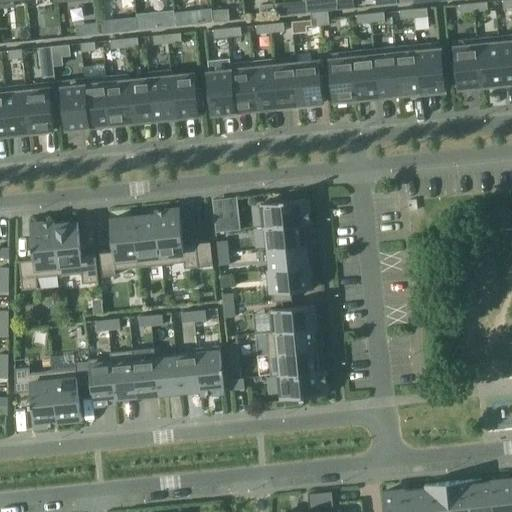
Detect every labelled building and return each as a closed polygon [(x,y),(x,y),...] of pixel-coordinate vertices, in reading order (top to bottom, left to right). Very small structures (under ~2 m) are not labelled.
[(323,0),(325,11),(329,10),(337,10),(336,0),(323,0)] [(345,0),(346,8),(354,8),(352,0),(345,0)] [(504,9),(511,7),(511,0),(503,0),(504,9)] [(474,3),(475,12),(488,10),(487,2),(474,3)] [(275,4),(276,16),(287,15),(286,3),(275,4)] [(461,13),(475,12),(474,3),(460,4),(460,5),(461,13)] [(272,4),(260,5),(261,17),(273,16),(272,4)] [(415,18),(428,16),(427,8),(414,9),(415,18)] [(401,19),(415,18),(414,9),(400,10),(400,11),(401,19)] [(165,11),(167,26),(176,26),(175,16),(174,10),(165,11)] [(213,11),(214,21),(226,20),(225,10),(213,11)] [(325,11),(320,11),(321,25),(330,24),(329,10),(325,11)] [(312,26),(321,25),(320,11),(311,12),(311,20),(312,26)] [(371,13),(372,22),(385,21),(384,12),(371,13)] [(358,24),(372,22),(371,13),(357,15),(358,24)] [(102,21),(103,33),(115,31),(114,20),(102,21)] [(84,23),(85,35),(97,34),(96,22),(84,23)] [(284,22),(270,24),(271,32),(285,31),(284,22)] [(257,34),(271,32),(270,24),(256,25),(257,34)] [(241,26),(227,28),(228,37),(242,35),(241,26)] [(214,38),(228,37),(227,28),(213,29),(214,38)] [(181,33),(167,34),(168,43),(182,41),(181,33)] [(155,44),(168,43),(167,34),(154,35),(155,44)] [(511,34),(499,36),(504,85),(511,84),(511,34)] [(491,87),(504,85),(499,36),(477,38),(482,85),(491,84),(491,87)] [(138,37),(124,38),(125,47),(139,46),(138,37)] [(112,49),(125,47),(124,38),(111,40),(112,49)] [(473,86),(482,85),(477,38),(455,40),(457,62),(450,63),(452,81),(459,81),(460,87),(461,87),(462,90),(473,88),(473,86)] [(95,41),(82,43),(82,52),(96,50),(95,41)] [(417,44),(422,94),(435,92),(434,90),(444,89),(440,42),(417,44)] [(410,95),(422,94),(417,44),(396,46),(401,93),(410,93),(410,95)] [(392,94),(401,93),(396,46),(374,49),(379,98),(392,97),(392,94)] [(9,59),(23,58),(22,49),(9,50),(9,59)] [(367,99),(379,98),(374,49),(353,51),(358,98),(367,97),(367,99)] [(349,99),(358,98),(353,51),(330,53),(333,75),(327,75),(329,94),(335,93),(335,100),(337,100),(337,102),(349,101),(349,99)] [(275,59),(253,61),(257,108),(266,107),(267,110),(279,108),(275,66),(276,66),(275,59)] [(230,63),(231,70),(232,70),(236,113),(249,111),(248,109),(257,108),(253,61),(230,63)] [(322,95),(329,94),(327,75),(320,76),(319,61),(296,64),(300,104),(309,103),(310,105),(321,104),(321,102),(323,101),(322,95)] [(291,105),(300,104),(296,64),(276,66),(275,66),(279,108),(292,107),(291,105)] [(172,77),(173,77),(172,69),(148,72),(149,79),(150,79),(154,121),(167,120),(167,117),(176,117),(172,77)] [(224,114),(236,113),(232,70),(231,70),(209,73),(213,113),(223,112),(224,114)] [(129,81),(130,81),(129,74),(106,76),(111,125),(124,124),(124,122),(133,121),(129,81)] [(194,74),(173,77),(172,77),(176,117),(185,116),(185,118),(196,117),(196,115),(198,114),(197,108),(205,107),(203,88),(195,89),(194,74)] [(106,76),(85,78),(90,125),(99,124),(99,127),(111,125),(106,76)] [(90,125),(85,78),(62,80),(67,128),(69,127),(69,130),(81,129),(81,126),(90,125)] [(149,79),(130,81),(129,81),(133,121),(142,120),(142,122),(154,121),(150,79),(149,79)] [(62,80),(55,81),(58,103),(59,118),(66,117),(62,80)] [(50,103),(58,103),(55,81),(48,82),(50,103)] [(48,82),(26,84),(31,131),(40,130),(40,133),(51,131),(51,129),(53,129),(52,122),(60,121),(59,118),(58,103),(50,103),(48,82)] [(31,131),(26,84),(4,86),(9,136),(22,134),(22,132),(31,131)] [(4,86),(0,86),(0,136),(9,136),(4,86)] [(263,203),(265,227),(306,223),(306,224),(311,223),(308,198),(294,200),(294,198),(291,198),(291,200),(285,201),(285,199),(281,199),(281,201),(263,203)] [(185,268),(199,267),(196,243),(184,244),(180,209),(155,211),(156,215),(157,214),(162,265),(184,262),(185,268)] [(134,217),(139,267),(162,265),(157,214),(156,215),(134,217)] [(139,267),(134,217),(110,219),(114,252),(100,253),(102,277),(116,275),(116,269),(139,267)] [(237,218),(215,221),(216,222),(217,232),(238,230),(237,218)] [(54,225),(59,275),(82,273),(83,283),(99,282),(96,253),(81,255),(78,223),(72,223),(71,220),(59,221),(60,224),(55,225),(54,225)] [(55,221),(30,224),(32,245),(31,245),(31,250),(33,249),(34,260),(19,261),(22,290),(38,288),(37,277),(59,275),(54,225),(55,225),(55,221)] [(306,223),(265,227),(267,248),(308,244),(306,224),(306,223)] [(228,252),(227,240),(217,241),(218,253),(228,252)] [(213,265),(211,242),(196,243),(199,267),(213,265)] [(269,269),(310,264),(308,244),(267,248),(269,269)] [(0,257),(9,258),(9,248),(0,247),(0,257)] [(218,253),(219,265),(229,264),(228,252),(218,253)] [(273,302),(292,300),(291,290),(312,288),(310,264),(269,269),(273,302)] [(0,279),(8,279),(8,267),(0,267),(0,279)] [(0,279),(0,291),(8,291),(8,279),(0,279)] [(232,293),(222,294),(223,305),(233,304),(232,293)] [(223,305),(225,317),(235,316),(233,304),(223,305)] [(269,309),(271,331),(271,332),(316,327),(314,305),(269,309)] [(194,321),(206,320),(205,310),(193,311),(194,321)] [(193,311),(181,312),(182,322),(194,321),(193,311)] [(163,324),(162,314),(150,315),(151,325),(163,324)] [(151,325),(150,315),(138,316),(139,326),(151,325)] [(119,318),(107,320),(108,330),(120,328),(119,318)] [(108,330),(107,320),(95,321),(96,331),(108,330)] [(319,349),(316,327),(271,332),(271,331),(266,331),(268,354),(319,349)] [(229,358),(239,357),(237,345),(227,346),(229,358)] [(201,393),(225,391),(223,371),(224,370),(224,366),(222,366),(220,346),(197,348),(197,353),(198,353),(202,389),(201,389),(201,393)] [(319,349),(268,354),(271,376),(280,375),(280,374),(321,370),(321,369),(319,349)] [(134,359),(135,359),(134,350),(110,352),(111,357),(112,357),(116,397),(117,397),(137,395),(134,359)] [(197,353),(177,355),(180,391),(201,389),(202,389),(198,353),(197,353)] [(180,391),(177,355),(155,357),(159,393),(180,391)] [(111,357),(89,359),(89,361),(92,384),(94,404),(117,402),(117,397),(116,397),(112,357),(111,357)] [(134,359),(137,395),(159,393),(155,357),(135,359),(134,359)] [(239,357),(229,358),(230,370),(240,369),(239,357)] [(92,384),(89,361),(76,362),(76,368),(53,370),(58,420),(59,420),(82,418),(78,386),(92,384)] [(30,367),(15,368),(15,392),(31,391),(32,401),(30,401),(31,405),(32,405),(35,427),(59,424),(59,420),(58,420),(53,370),(31,373),(30,367)] [(280,374),(280,375),(283,398),(285,398),(301,396),(301,398),(305,398),(305,396),(311,395),(311,397),(315,397),(314,395),(328,393),(325,369),(321,369),(321,370),(280,374)] [(232,380),(233,389),(245,388),(244,378),(232,380)] [(301,396),(285,398),(285,406),(302,404),(301,398),(301,396)] [(0,397),(0,405),(8,405),(8,397),(0,397)] [(495,511),(492,481),(482,482),(481,478),(469,479),(472,511),(495,511)] [(511,511),(511,478),(492,481),(495,511),(511,511)] [(448,482),(451,511),(472,511),(469,479),(448,482)] [(451,511),(448,482),(425,484),(426,487),(427,487),(429,511),(451,511)] [(407,511),(429,511),(427,487),(426,487),(405,490),(407,511)] [(407,511),(405,490),(383,492),(385,510),(383,510),(383,511),(407,511)] [(310,508),(334,505),(332,491),(308,493),(310,508)]
